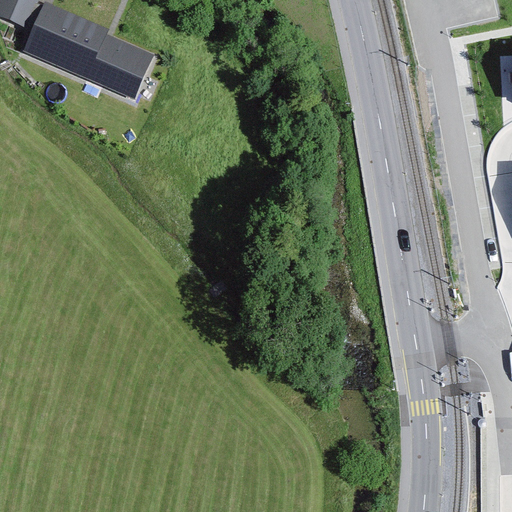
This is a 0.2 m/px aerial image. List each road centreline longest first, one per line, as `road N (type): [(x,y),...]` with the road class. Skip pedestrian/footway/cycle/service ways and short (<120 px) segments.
road 1 (secondary): [(355,0),(416,345)]
road 2 (residential): [(474,334),(485,302),(422,0)]
road 3 (secondary): [(416,345),(426,428),(422,511)]
